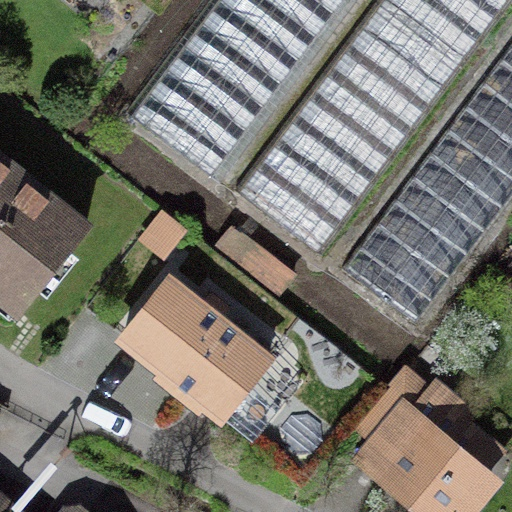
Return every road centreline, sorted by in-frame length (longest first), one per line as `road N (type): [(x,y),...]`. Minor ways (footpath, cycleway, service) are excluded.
road 1 (residential): [(251,511),(55,412),(0,368)]
road 2 (residential): [(0,453),(122,511)]
